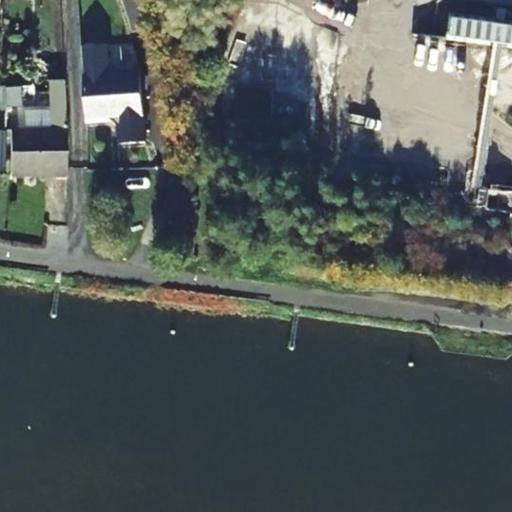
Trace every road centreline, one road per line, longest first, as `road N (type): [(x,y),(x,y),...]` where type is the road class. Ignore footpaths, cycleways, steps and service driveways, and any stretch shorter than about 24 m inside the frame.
road 1 (unclassified): [(176,275),(511,321)]
road 2 (unknown): [(511,146),(460,107),(414,87),(379,41),(383,0)]
road 3 (residential): [(0,253),(176,275)]
